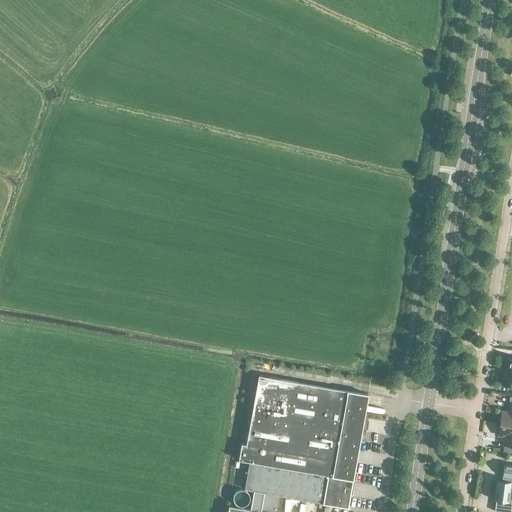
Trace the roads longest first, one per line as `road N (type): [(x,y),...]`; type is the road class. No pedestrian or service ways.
road 1 (secondary): [(428,403),(491,0)]
road 2 (unclassified): [(477,411),(511,195)]
road 3 (unclassified): [(382,511),(401,399),(428,403)]
